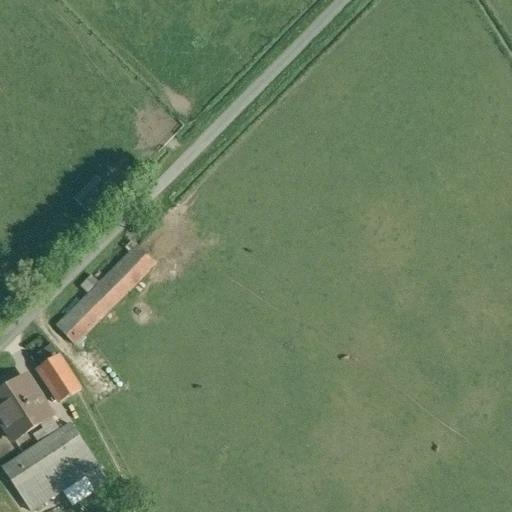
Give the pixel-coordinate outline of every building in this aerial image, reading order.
[(138,254),(55,323),(74,345),(154,274),(138,254)] [(62,354),(40,369),(63,404),(85,389),(62,354)] [(0,376),(0,389),(21,378),(15,368),(0,376)] [(33,431),(51,421),(27,378),(0,392),(0,418),(13,442),(33,431)] [(58,433),(51,421),(33,431),(40,445),(58,433)] [(32,511),(35,511),(102,469),(72,424),(58,433),(40,445),(4,468),(32,511)]
